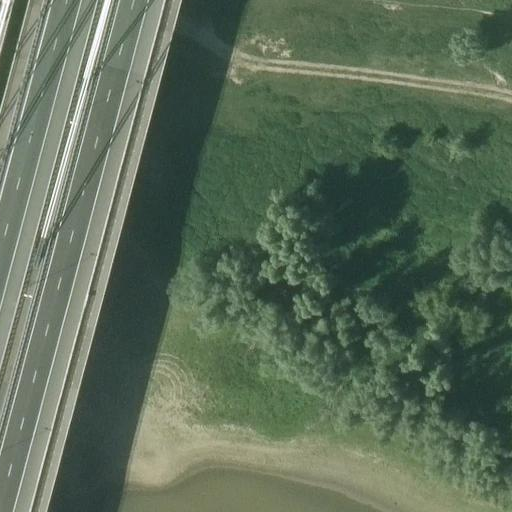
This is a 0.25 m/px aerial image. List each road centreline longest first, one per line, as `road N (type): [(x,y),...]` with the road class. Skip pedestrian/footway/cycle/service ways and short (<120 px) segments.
road 1 (motorway): [(0,506),(134,0)]
road 2 (motorway): [(0,252),(66,0)]
